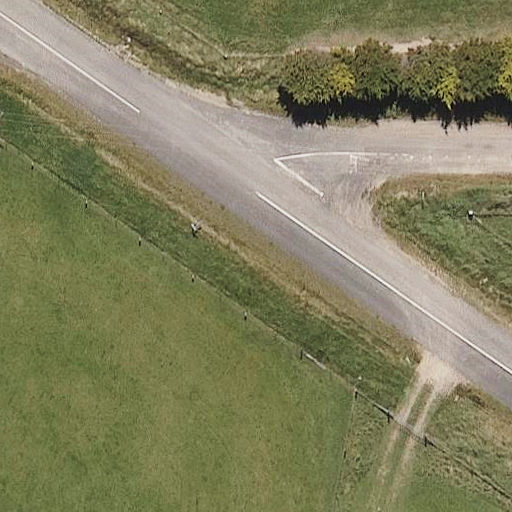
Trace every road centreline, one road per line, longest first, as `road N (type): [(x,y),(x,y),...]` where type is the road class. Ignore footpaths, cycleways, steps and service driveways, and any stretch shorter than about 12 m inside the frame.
road 1 (unclassified): [(251,188),(511,371)]
road 2 (unclassified): [(0,10),(251,188)]
road 3 (unclassified): [(251,188),(278,159),(511,150)]
